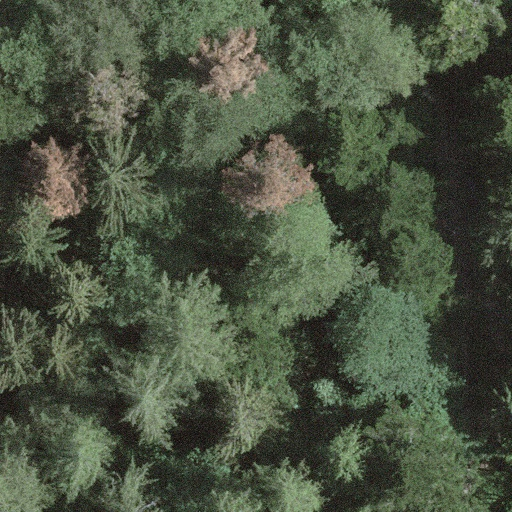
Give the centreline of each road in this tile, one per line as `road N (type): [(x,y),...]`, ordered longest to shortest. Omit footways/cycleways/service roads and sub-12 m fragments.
road 1 (unclassified): [(362,0),(433,110),(454,175),(462,265)]
road 2 (unclassified): [(462,265),(467,511)]
